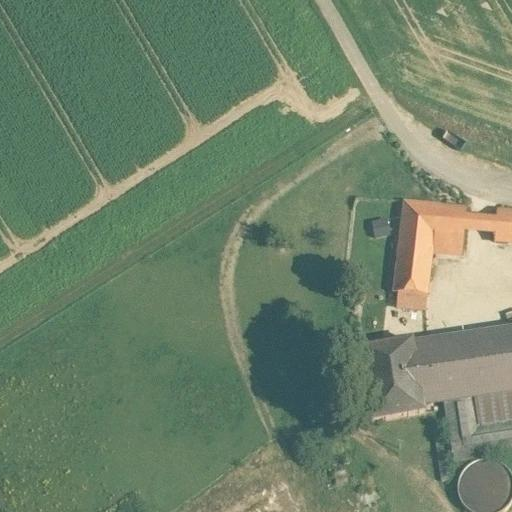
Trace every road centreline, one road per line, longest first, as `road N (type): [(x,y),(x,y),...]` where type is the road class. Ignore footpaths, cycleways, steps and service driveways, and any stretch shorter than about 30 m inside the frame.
road 1 (track): [(392,112),(280,188),(242,227),(228,261),(225,305),(245,367),(310,511)]
road 2 (track): [(511,191),(442,169),(380,98),(323,0)]
